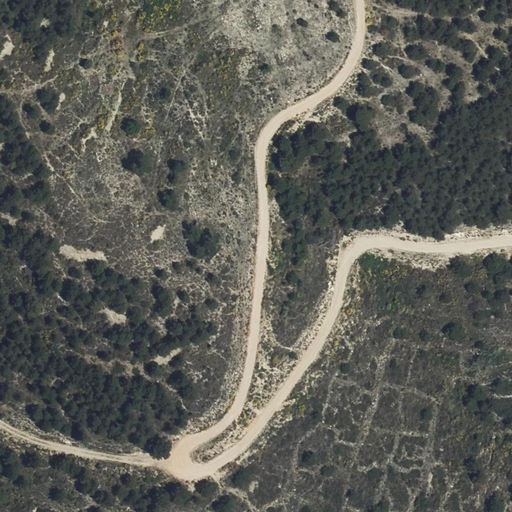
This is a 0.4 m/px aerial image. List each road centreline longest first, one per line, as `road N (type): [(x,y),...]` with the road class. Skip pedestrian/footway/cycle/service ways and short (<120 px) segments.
road 1 (track): [(358,0),(353,62),(340,81),(270,132),(263,150),(265,211),(248,376),(235,411),(182,456),(184,466),(211,467),(259,425),(330,319),(360,246),(511,241)]
road 2 (track): [(184,466),(80,450),(0,422)]
